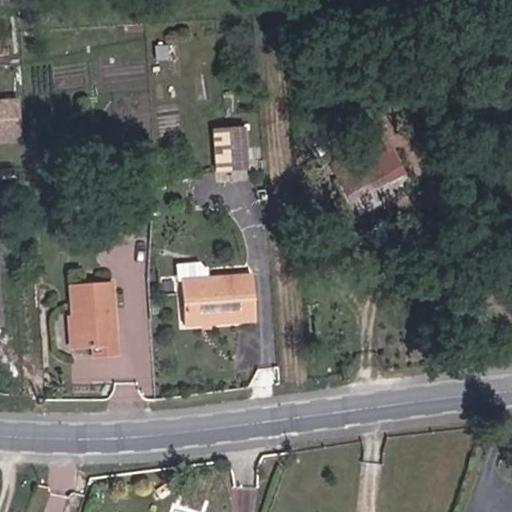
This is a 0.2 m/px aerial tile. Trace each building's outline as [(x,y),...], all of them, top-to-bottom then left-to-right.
[(21,95),(0,95),(0,140),(21,140),(21,95)] [(213,132),(213,168),(247,168),(246,131),(213,132)] [(110,222),(78,224),(80,254),(100,252),(99,234),(111,234),(110,222)] [(99,234),(100,252),(111,252),(111,234),(99,234)] [(245,279),(171,284),(174,329),(249,324),(245,279)] [(88,352),(110,351),(105,284),(65,288),(71,354),(88,352)] [(112,366),(110,351),(88,352),(89,368),(112,366)]
